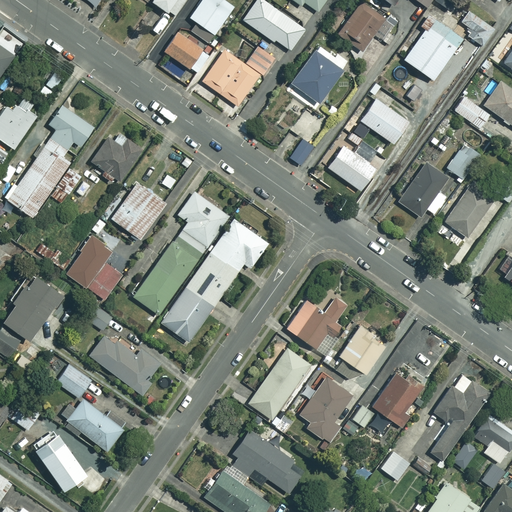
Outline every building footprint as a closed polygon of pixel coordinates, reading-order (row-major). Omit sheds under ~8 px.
[(153,0),(153,1),(174,16),(185,0),(153,0)] [(197,22),(215,35),(234,6),(225,0),(201,0),(190,18),(197,22)] [(244,21),(245,20),(275,40),(276,39),(291,49),(305,28),(264,0),(257,0),(249,12),(240,5),(234,14),(244,21)] [(325,0),(293,0),(301,5),(304,1),(318,11),(325,0)] [(386,17),(361,0),(338,33),(362,51),(386,17)] [(495,28),(469,10),(461,21),(472,28),(467,35),(483,45),(495,28)] [(463,37),(430,14),(421,26),(426,29),(405,59),(433,79),(463,37)] [(220,38),(215,35),(197,22),(191,31),(214,47),(220,38)] [(198,73),(210,55),(202,50),(203,48),(178,31),(165,51),(198,73)] [(260,74),(262,75),(272,60),(277,63),(283,54),(263,39),(245,63),(260,74)] [(0,77),(16,55),(0,44),(0,77)] [(335,56),(319,45),(292,83),(319,102),(349,61),(337,53),(335,56)] [(260,74),(245,63),(225,48),(202,80),(237,105),(260,74)] [(63,77),(55,71),(40,93),(47,98),(63,77)] [(511,88),(500,80),(484,104),(503,118),(502,121),(509,125),(511,123),(511,124),(511,88)] [(278,110),(288,96),(280,90),(270,104),(278,110)] [(490,115),(463,96),(454,109),(481,128),(490,115)] [(42,110),(24,97),(18,106),(10,101),(0,114),(0,138),(14,149),(42,110)] [(409,121),(376,98),(361,120),(394,143),(409,121)] [(291,99),(281,112),(294,121),(304,107),(291,99)] [(94,127),(62,105),(49,124),(56,129),(18,185),(15,182),(5,197),(33,217),(71,161),(63,156),(73,141),(81,146),(94,127)] [(307,110),(297,124),(315,137),(325,123),(307,110)] [(362,138),(352,130),(347,138),(357,145),(362,138)] [(105,170),(102,174),(111,181),(114,177),(119,180),(142,148),(120,132),(113,141),(108,137),(91,161),(105,170)] [(313,148),(301,139),(289,156),(301,164),(313,148)] [(377,151),(362,140),(354,153),(344,145),(328,167),(361,190),(376,169),(369,163),(377,151)] [(481,156),(465,143),(447,166),(462,179),(481,156)] [(0,144),(0,168),(11,151),(0,144)] [(447,177),(425,162),(398,201),(420,216),(426,208),(435,214),(447,197),(438,190),(447,177)] [(82,176),(70,168),(51,195),(62,203),(82,176)] [(177,179),(168,173),(162,182),(170,188),(177,179)] [(511,196),(511,176),(510,175),(497,193),(508,202),(511,196)] [(81,196),(90,185),(84,180),(75,190),(81,196)] [(167,203),(138,182),(112,218),(140,239),(167,203)] [(492,201),(469,185),(444,220),(467,236),(492,201)] [(158,313),(229,216),(195,191),(178,214),(188,221),(134,295),(158,313)] [(98,234),(106,223),(99,217),(91,228),(98,234)] [(233,217),(210,249),(238,268),(242,262),(250,267),(267,242),(233,217)] [(113,247),(93,234),(67,273),(105,299),(122,274),(104,262),(113,247)] [(69,258),(45,241),(38,251),(61,268),(69,258)] [(238,268),(210,249),(185,285),(212,304),(238,268)] [(511,256),(509,255),(499,268),(505,273),(504,275),(511,280),(511,256)] [(63,295),(31,271),(10,299),(17,304),(4,320),(29,339),(63,295)] [(212,304),(185,285),(160,321),(187,340),(212,304)] [(348,306),(334,297),(325,311),(306,299),(287,328),(316,347),(326,331),(335,337),(343,324),(338,321),(348,306)] [(113,317),(98,306),(88,319),(103,330),(113,317)] [(386,344),(360,326),(340,355),(366,373),(386,344)] [(22,341),(2,327),(0,329),(0,350),(10,357),(22,341)] [(137,355),(106,332),(90,355),(144,395),(152,384),(148,380),(161,362),(142,348),(137,355)] [(311,364),(287,348),(249,402),(272,419),(311,364)] [(355,372),(341,361),(336,369),(350,379),(355,372)] [(91,379),(69,364),(57,382),(79,397),(91,379)] [(425,383),(411,373),(407,379),(396,372),(372,405),(403,426),(416,408),(410,404),(425,383)] [(455,385),(453,384),(433,411),(450,423),(430,451),(442,460),(491,392),(464,373),(455,385)] [(340,385),(326,376),(300,414),(310,421),(306,426),(327,441),(363,390),(345,377),(340,385)] [(68,405),(61,415),(69,421),(66,426),(79,435),(82,431),(108,450),(124,429),(83,399),(75,410),(68,405)] [(40,413),(23,400),(10,417),(28,430),(40,413)] [(374,412),(362,404),(352,418),(364,426),(374,412)] [(388,422),(377,414),(368,426),(379,434),(388,422)] [(511,416),(509,415),(504,424),(495,418),(494,420),(487,416),(474,436),(488,445),(483,452),(505,466),(511,454),(511,416)] [(359,426),(349,418),(342,427),(352,435),(359,426)] [(88,473),(56,428),(33,444),(65,490),(78,480),(89,496),(106,483),(95,468),(88,473)] [(305,468),(250,429),(233,453),(238,457),(234,463),(250,475),(255,468),(289,492),(305,468)] [(409,464),(394,450),(380,467),(395,480),(409,464)] [(437,466),(420,455),(413,465),(430,476),(437,466)] [(492,487),(506,470),(494,460),(480,478),(492,487)] [(362,486),(372,473),(360,465),(351,478),(362,486)] [(226,511),(266,511),(264,510),(270,502),(222,468),(202,495),(226,511)] [(0,500),(13,482),(0,473),(0,500)] [(475,511),(481,506),(446,480),(434,497),(436,498),(426,511),(475,511)] [(511,511),(511,489),(503,483),(483,511),(484,511),(511,511)] [(336,511),(323,503),(316,511),(336,511)]
